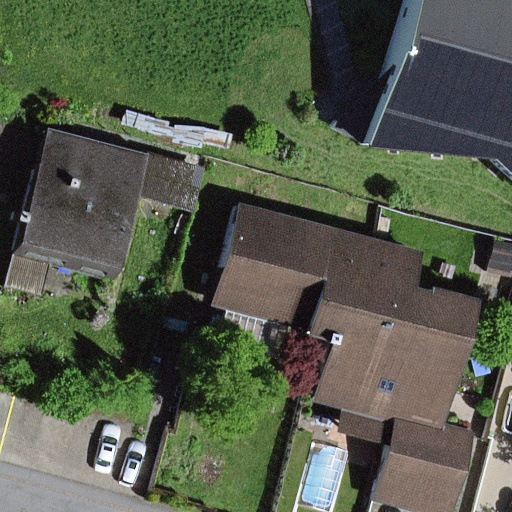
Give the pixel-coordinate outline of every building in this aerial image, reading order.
[(511,0),(404,0),(383,70),(370,111),(360,139),(358,146),(484,157),(511,182),(511,0)] [(334,122),(360,139),(370,111),(383,70),(334,122)] [(143,158),(43,131),(20,215),(11,213),(9,221),(19,223),(11,252),(47,261),(111,278),(135,187),(143,158)] [(135,187),(189,202),(197,172),(143,158),(135,187)] [(448,511),(469,437),(427,426),(433,402),(442,367),(452,370),(470,304),(423,292),(421,297),(406,292),(415,257),(234,208),(220,267),(211,304),(227,310),(219,338),(264,350),(272,321),(303,330),(301,334),(322,340),(320,344),(326,345),(315,400),(391,421),(372,492),(445,511),(444,511),(448,511)] [(1,287),(38,297),(47,261),(11,252),(1,287)]
